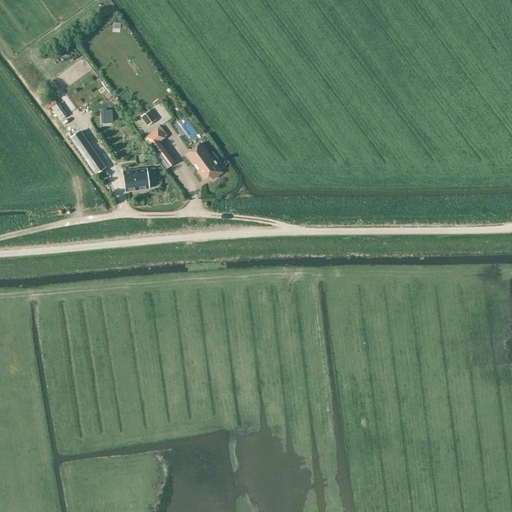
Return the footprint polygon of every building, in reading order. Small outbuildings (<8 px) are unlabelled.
[(59,103),(51,108),(60,120),(67,115),(59,103)] [(105,110),(105,123),(113,123),(113,110),(105,110)] [(146,111),(140,116),(147,126),(154,121),(146,111)] [(166,136),(160,127),(144,138),(150,147),(166,136)] [(79,129),(69,136),(93,172),(103,165),(79,129)] [(213,161),(200,144),(185,154),(203,179),(209,175),(212,179),(221,172),(215,164),(216,163),(214,160),(213,161)] [(123,172),(125,192),(149,189),(148,182),(156,182),(155,170),(147,170),(147,169),(123,172)]
